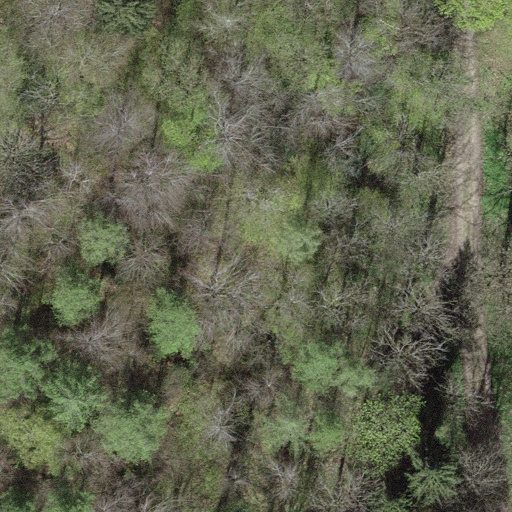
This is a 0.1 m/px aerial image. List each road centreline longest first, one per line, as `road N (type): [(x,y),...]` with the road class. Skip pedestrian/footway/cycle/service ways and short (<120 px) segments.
road 1 (track): [(500,511),(468,290),(454,0)]
road 2 (track): [(356,511),(468,290)]
